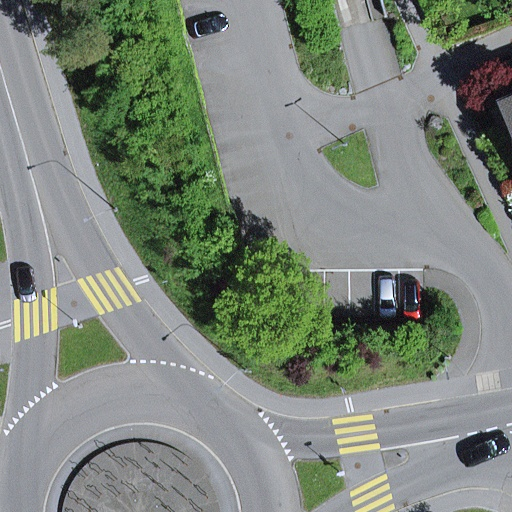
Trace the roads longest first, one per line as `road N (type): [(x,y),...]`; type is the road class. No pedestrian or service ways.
road 1 (residential): [(511,349),(483,273),(309,199),(254,0)]
road 2 (primary): [(0,73),(102,387)]
road 3 (tertiary): [(266,486),(511,424)]
road 4 (primary): [(266,486),(250,446),(222,414),(186,392),(144,383),(102,387)]
road 5 (primary): [(102,387),(64,403),(33,431),(12,466),(3,511)]
